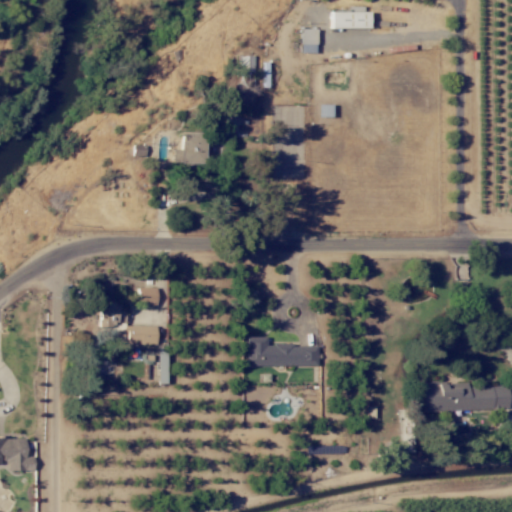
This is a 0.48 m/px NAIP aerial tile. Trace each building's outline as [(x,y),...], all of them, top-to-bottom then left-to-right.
[(365,28),(365,8),(344,8),(344,11),(326,12),(327,29),(365,28)] [(313,53),(313,29),(298,29),(297,53),(313,53)] [(250,71),(249,56),(234,56),(235,71),(250,71)] [(235,91),(220,90),(220,106),(234,106),(235,91)] [(316,117),(329,117),(329,104),(316,104),(316,117)] [(200,163),(199,133),(175,134),(175,149),(169,150),(169,164),(200,163)] [(152,287),(134,288),(135,305),(153,305),(152,287)] [(120,325),(119,302),(93,304),(94,326),(120,325)] [(153,326),(123,325),(122,344),(152,344),(153,326)] [(243,366),(314,365),(313,345),(263,345),(263,336),(243,337),(243,366)] [(418,383),(419,412),(504,409),(503,385),(464,386),(464,382),(418,383)] [(511,447),(511,414),(494,416),(495,448),(511,447)] [(31,471),(31,456),(22,456),(22,436),(0,435),(0,462),(4,463),(4,470),(31,471)]
